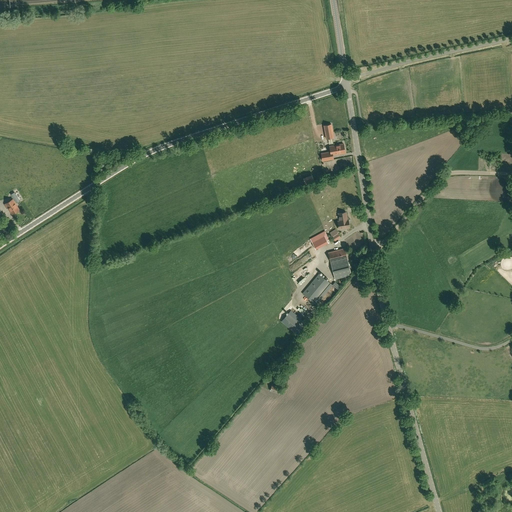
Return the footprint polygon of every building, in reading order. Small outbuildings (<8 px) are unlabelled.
[(326,138),(334,137),(331,124),(324,125),(326,138)] [(334,159),(333,155),(345,152),(344,143),(329,146),(330,152),(321,153),(322,161),(334,159)] [(306,185),(315,183),(313,175),(304,177),(306,185)] [(19,210),(13,199),(4,204),(7,209),(8,208),(12,214),(19,210)] [(349,227),(348,219),(347,219),(346,212),(338,213),(339,220),(338,221),(339,229),(349,227)] [(325,231),(310,238),(316,249),(330,242),(325,231)] [(330,262),(347,258),(344,248),(328,252),(330,262)] [(330,262),(335,280),(351,275),(347,258),(330,262)] [(294,277),(297,281),(304,275),(300,271),(294,277)] [(314,303),(330,283),(319,274),(303,293),(314,303)] [(288,313),(281,321),(298,336),(300,334),(305,327),(288,313)] [(272,384),(270,391),(279,394),(282,388),(272,384)]
